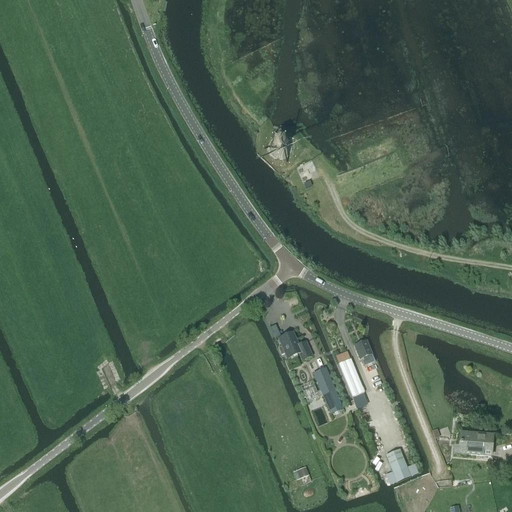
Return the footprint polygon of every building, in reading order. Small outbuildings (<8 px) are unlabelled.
[(279,136),(278,138),(275,139),(272,140),(270,142),(269,144),(269,147),(269,149),(269,152),(270,154),(272,156),(274,158),(275,159),(278,160),(280,160),(283,159),(286,158),(287,157),(289,154),(291,150),(291,147),(289,144),(288,142),(286,142),(288,138),(286,137),(284,136),(282,136),(280,136),(279,136)] [(281,357),(285,355),(287,360),(299,355),(302,362),(312,358),(306,344),(299,347),(295,338),(293,334),(278,340),(282,348),(278,350),(281,357)] [(356,349),(355,349),(357,355),(359,355),(361,360),(363,359),(363,361),(362,362),(364,368),(375,363),(371,355),(370,356),(365,343),(356,347),(356,349)] [(352,399),(365,394),(351,361),(339,366),(352,399)] [(326,370),(314,375),(323,398),(329,412),(341,406),(335,393),(326,370)] [(365,432),(368,439),(379,434),(376,427),(365,432)] [(461,435),(459,453),(459,455),(491,458),(493,437),(485,436),(484,438),(477,438),(477,437),(461,435)] [(393,475),(407,470),(400,451),(386,457),(393,475)]
